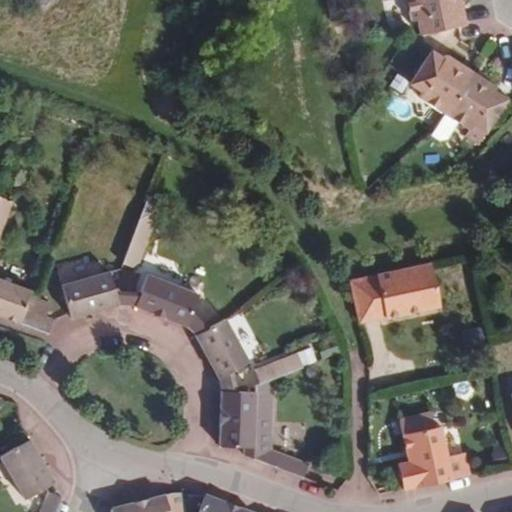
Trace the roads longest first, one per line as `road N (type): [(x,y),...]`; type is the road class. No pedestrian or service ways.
road 1 (residential): [(39,395),(60,350),(92,329),(124,325),(159,336),(181,355),(197,390),(185,468)]
road 2 (residential): [(185,468),(103,460),(39,395)]
road 3 (residential): [(354,511),(356,346)]
road 4 (residential): [(317,511),(185,468)]
